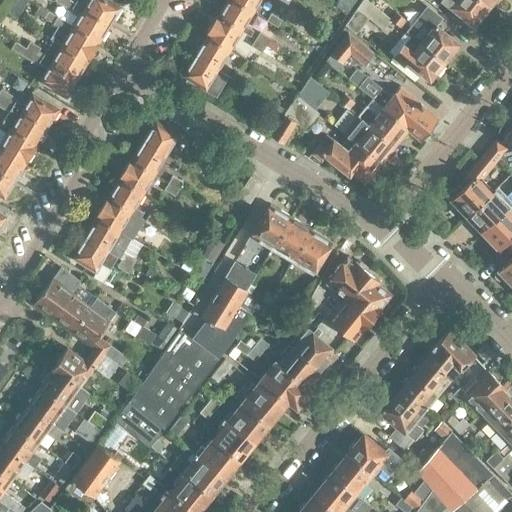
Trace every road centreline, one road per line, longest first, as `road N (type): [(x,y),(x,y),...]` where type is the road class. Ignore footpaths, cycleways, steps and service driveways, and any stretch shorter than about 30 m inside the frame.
road 1 (residential): [(247,511),(447,278)]
road 2 (residential): [(382,224),(131,67)]
road 3 (residential): [(0,297),(131,67)]
road 4 (residential): [(382,224),(511,64)]
